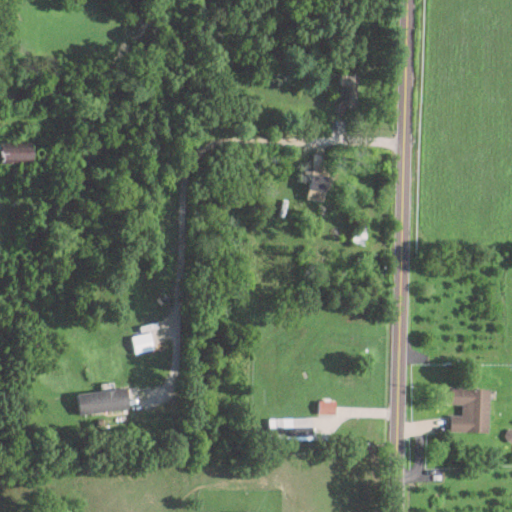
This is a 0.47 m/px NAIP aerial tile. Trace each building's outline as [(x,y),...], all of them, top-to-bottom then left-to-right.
[(337,110),(353,111),(354,74),(338,73),(337,110)] [(0,162),(31,162),(31,144),(0,144),(0,162)] [(320,201),(327,175),(311,170),(303,196),(320,201)] [(363,229),(350,229),(350,243),(363,243),(363,229)] [(127,407),(124,386),(74,392),(76,413),(127,407)] [(488,387),(449,386),(448,402),(459,403),(459,413),(448,412),(447,429),(486,431),(488,387)] [(265,439),(311,439),(311,416),(265,416),(265,439)]
